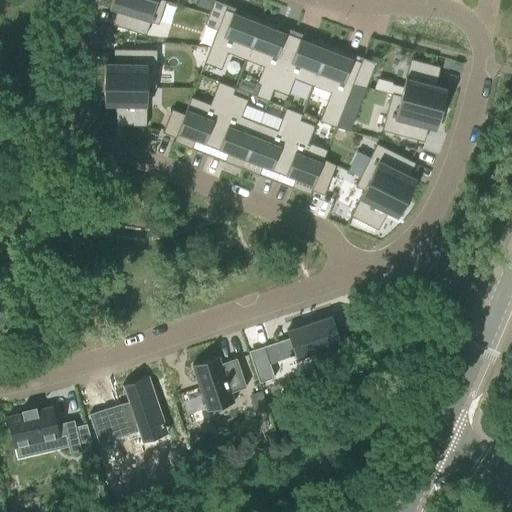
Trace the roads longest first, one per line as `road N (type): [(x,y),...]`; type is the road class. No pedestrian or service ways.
road 1 (residential): [(349,273),(338,242),(320,228),(89,131),(89,0)]
road 2 (residential): [(405,258),(457,162),(482,42),(452,10),(335,0)]
road 3 (residential): [(0,385),(349,273)]
road 4 (residential): [(440,445),(501,299)]
